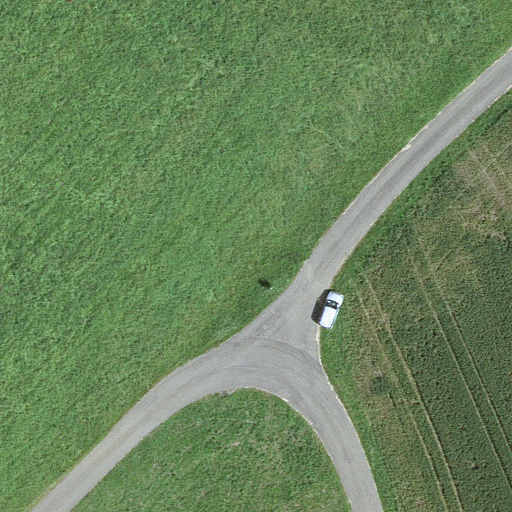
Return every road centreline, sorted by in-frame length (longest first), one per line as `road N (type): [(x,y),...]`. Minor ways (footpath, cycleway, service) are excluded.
road 1 (unclassified): [(266,372),(304,290),(340,238),(423,146),(511,66)]
road 2 (unclassified): [(46,511),(178,388),(239,368),(266,372)]
road 3 (unclassified): [(266,372),(306,391),(321,409),(366,511)]
